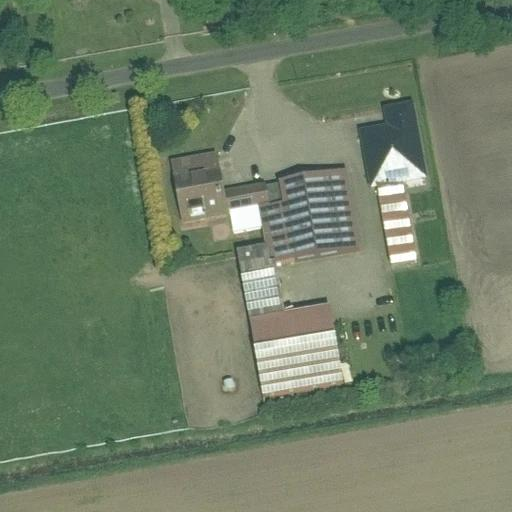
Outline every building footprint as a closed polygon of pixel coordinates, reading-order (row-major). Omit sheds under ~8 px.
[(435,183),(421,106),(390,111),(393,128),(367,133),(378,193),(386,191),(412,187),(435,183)] [(225,157),(175,166),(187,233),(236,224),(240,244),(279,237),(275,215),(271,189),(232,196),(225,157)] [(275,215),(279,237),(282,250),(285,268),(366,254),(352,176),(284,188),(289,213),(275,215)] [(412,187),(386,191),(400,270),(426,266),(412,187)] [(249,256),(261,321),(293,316),(285,268),(282,250),(249,256)] [(275,402),(355,387),(341,307),(293,316),(261,321),(275,402)]
